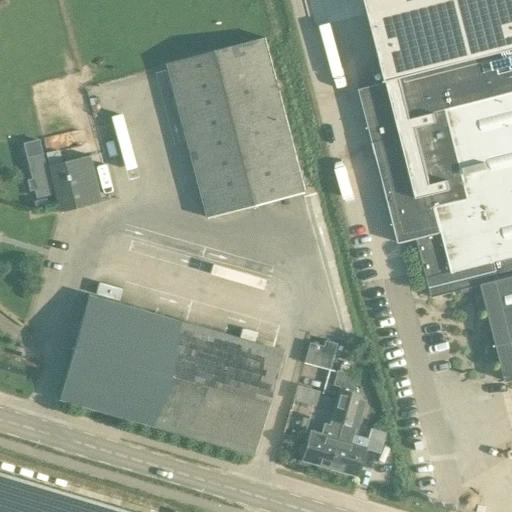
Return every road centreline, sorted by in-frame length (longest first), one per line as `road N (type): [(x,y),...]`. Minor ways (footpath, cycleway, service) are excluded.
road 1 (unknown): [(503,453),(472,461),(451,456),(320,0)]
road 2 (tertiary): [(313,511),(0,418)]
road 3 (unknown): [(303,318),(311,239),(273,103)]
